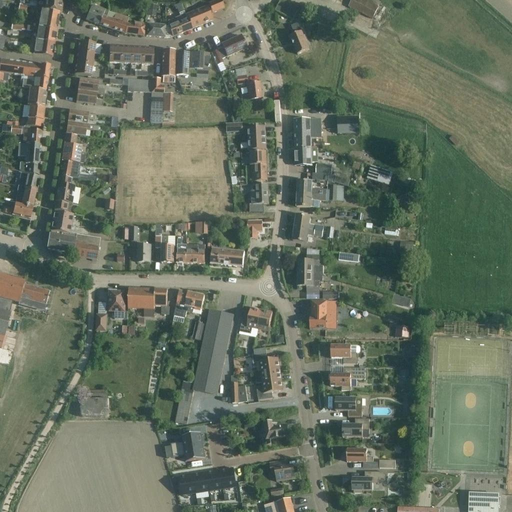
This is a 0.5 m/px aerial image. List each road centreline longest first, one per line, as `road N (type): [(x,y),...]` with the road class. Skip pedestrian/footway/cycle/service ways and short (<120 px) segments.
road 1 (tertiary): [(268,286),(281,209),(281,116),(265,46),(243,14)]
road 2 (track): [(92,280),(82,354),(5,511)]
road 3 (tertiary): [(268,286),(92,280),(33,248)]
road 4 (residential): [(33,248),(63,63)]
road 5 (residential): [(68,30),(167,44),(243,14)]
road 6 (residential): [(308,450),(288,318),(268,286)]
